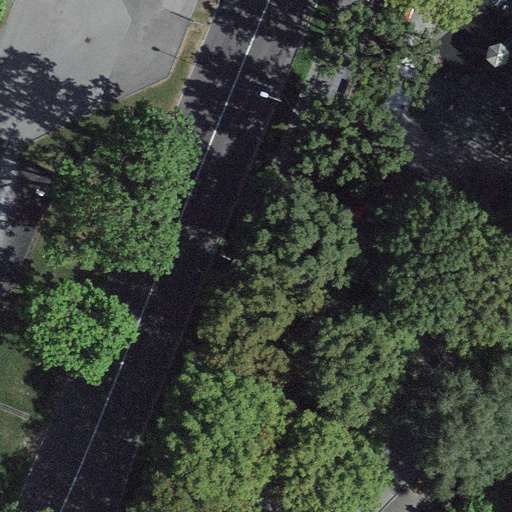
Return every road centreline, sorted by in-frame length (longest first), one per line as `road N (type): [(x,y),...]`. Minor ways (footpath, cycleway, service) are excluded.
road 1 (primary): [(263,0),(66,511)]
road 2 (residential): [(319,511),(511,316)]
